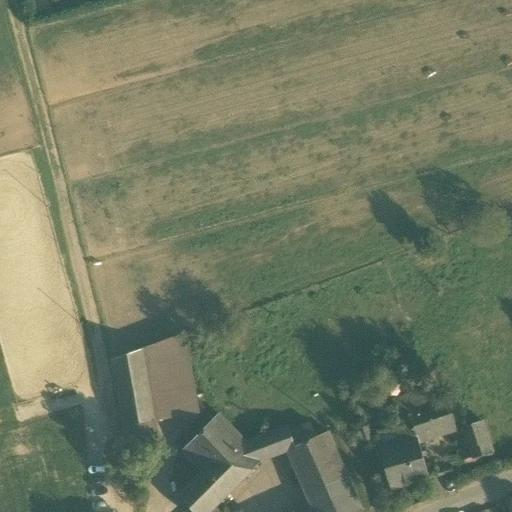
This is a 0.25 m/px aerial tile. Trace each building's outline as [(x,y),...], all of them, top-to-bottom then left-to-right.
[(185,334),(142,351),(154,422),(159,421),(200,414),(185,334)] [(125,427),(154,422),(142,351),(114,361),(125,427)] [(393,401),(400,423),(411,420),(411,419),(424,415),(421,407),(418,400),(425,398),(423,391),(393,401)] [(449,407),(454,423),(463,420),(454,396),(436,403),(433,395),(425,398),(418,400),(421,407),(424,415),(449,407)] [(429,480),(417,436),(454,423),(449,407),(424,415),(411,419),(411,420),(416,436),(406,438),(399,440),(397,441),(378,447),(387,477),(391,491),(407,486),(410,486),(410,485),(429,480)] [(213,463),(236,487),(262,462),(262,461),(246,444),(218,415),(188,445),(181,452),(202,473),(213,463)] [(416,436),(411,420),(400,423),(394,425),(399,440),(406,438),(416,436)] [(162,445),(159,421),(154,422),(125,427),(128,451),(162,445)] [(470,448),(472,453),(462,457),(466,465),(475,462),(474,459),(492,453),(482,422),(465,427),(464,428),(470,448)] [(289,432),(295,446),(317,437),(311,424),(289,432)] [(262,462),(287,452),(286,450),(295,446),(289,432),(288,428),(257,440),(246,444),(262,461),(262,462)] [(465,450),(470,448),(464,428),(459,430),(465,450)] [(312,511),(309,511),(361,511),(328,432),(317,437),(295,446),(286,450),(287,452),(312,511)] [(180,494),(191,511),(211,511),(215,508),(236,487),(213,463),(202,473),(180,494)] [(396,511),(391,491),(387,477),(373,480),(382,511),(396,511)]
